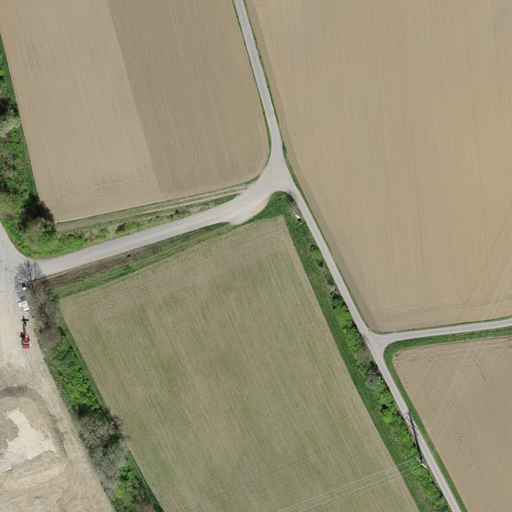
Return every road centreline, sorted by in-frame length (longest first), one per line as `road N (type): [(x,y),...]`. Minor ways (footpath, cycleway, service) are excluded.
road 1 (unclassified): [(19,276),(241,210),(283,166)]
road 2 (unclassified): [(283,166),(371,344)]
road 3 (unclassified): [(371,344),(456,511)]
road 4 (unclassified): [(235,0),(283,166)]
road 5 (unclassified): [(511,321),(371,344)]
